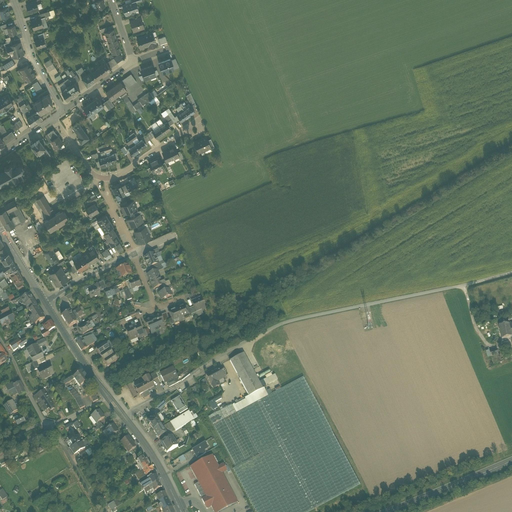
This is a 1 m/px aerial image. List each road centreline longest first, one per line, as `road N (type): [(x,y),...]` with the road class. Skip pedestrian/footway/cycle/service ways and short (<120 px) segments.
road 1 (unclassified): [(121,416),(282,321),(511,272)]
road 2 (residential): [(197,120),(110,179),(95,177),(52,118)]
road 3 (primary): [(388,511),(511,460)]
